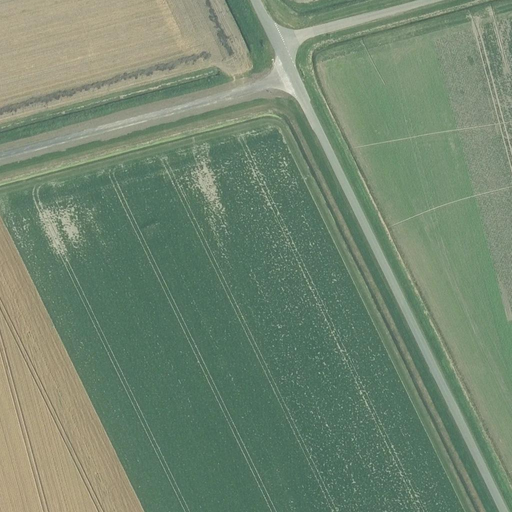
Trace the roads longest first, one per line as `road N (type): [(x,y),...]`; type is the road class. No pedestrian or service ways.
road 1 (unclassified): [(504,511),(292,75)]
road 2 (unclassified): [(0,155),(292,75)]
road 3 (unclassified): [(278,42),(442,0)]
